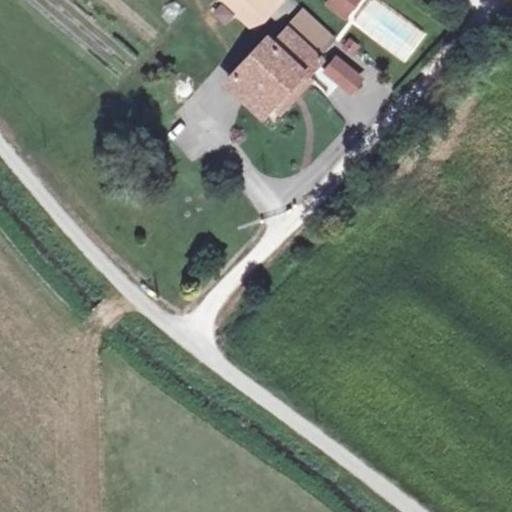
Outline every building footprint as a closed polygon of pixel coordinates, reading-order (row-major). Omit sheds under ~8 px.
[(215,0),(256,34),(284,0),(215,0)] [(364,0),(337,0),(331,8),(349,21),(364,0)] [(304,13),(289,29),(318,57),(333,41),(304,13)] [(263,116),(271,106),(303,72),(308,76),(322,61),(318,57),(289,29),(275,45),(269,41),(229,84),(263,116)] [(339,56),(325,73),(353,97),(366,80),(339,56)] [(303,72),(271,106),(279,113),(311,79),(308,76),(303,72)]
